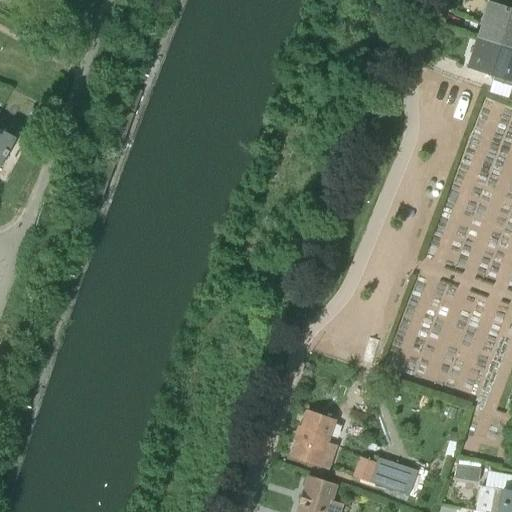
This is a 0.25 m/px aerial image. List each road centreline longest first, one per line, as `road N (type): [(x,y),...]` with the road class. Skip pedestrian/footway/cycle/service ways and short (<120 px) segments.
road 1 (residential): [(438,0),(408,72),(409,135),(342,293),(294,343),(238,511)]
road 2 (unclassified): [(12,256),(107,0)]
